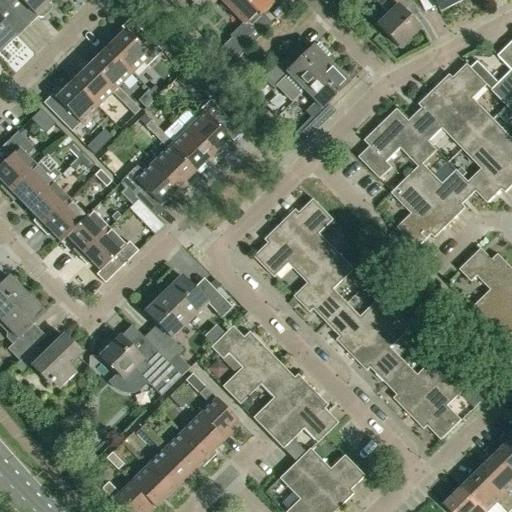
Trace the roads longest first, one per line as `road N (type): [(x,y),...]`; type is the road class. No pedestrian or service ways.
road 1 (residential): [(410,480),(402,456),(215,265),(216,251)]
road 2 (residential): [(216,251),(188,224),(98,316),(81,315),(0,231)]
road 3 (residential): [(216,251),(389,82)]
road 4 (residential): [(0,100),(106,0)]
road 5 (residential): [(389,82),(511,18)]
